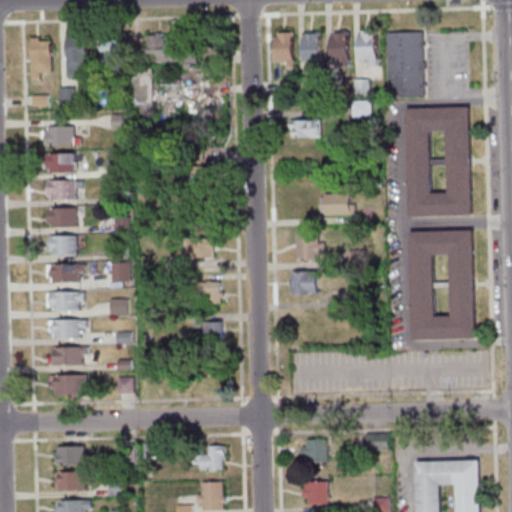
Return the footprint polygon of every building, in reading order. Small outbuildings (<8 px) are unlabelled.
[(368,67),(368,60),(356,60),(356,36),(359,35),(359,32),(374,31),(375,66),(368,67)] [(146,35),(147,63),(180,61),(180,64),(196,63),(195,48),(178,48),(178,53),(164,54),(163,38),(160,38),(160,32),(154,32),(154,35),(146,35)] [(285,68),(285,62),(274,62),(273,38),(276,38),(276,34),(291,33),(292,68),(285,68)] [(328,63),(328,36),(332,36),(332,34),(346,33),(347,63),(328,63)] [(388,98),(387,34),(421,33),(422,98),(388,98)] [(313,68),(313,61),(301,61),(301,37),(304,37),(304,34),(319,34),(320,68),(313,68)] [(66,77),(65,37),(73,36),(73,40),(85,39),(86,70),(74,70),(74,77),(66,77)] [(110,77),(101,78),(100,36),(108,36),(108,40),(120,39),(121,70),(110,70),(110,77)] [(29,38),(38,38),(38,43),(49,42),(50,72),(40,72),(40,79),(30,79),(29,38)] [(132,71),(150,70),(152,105),(134,106),(132,71)] [(368,94),(353,94),(353,80),(368,80),(368,94)] [(60,88),(74,88),(74,105),(60,105),(60,88)] [(31,106),(47,106),(47,96),(31,96),(31,106)] [(351,117),(351,101),(369,101),(369,116),(351,117)] [(407,217),(405,109),(468,107),(470,216),(407,217)] [(110,114),(110,129),(124,129),(124,114),(110,114)] [(290,132),(290,121),(319,120),(319,137),(293,138),(292,132),(290,132)] [(73,146),(44,147),(44,131),(47,131),(47,127),(72,127),(73,146)] [(201,161),(201,152),(185,151),(185,161),(201,161)] [(73,154),(74,173),(48,173),(48,172),(47,172),(46,169),(42,169),(41,162),(45,162),(45,154),(73,154)] [(107,160),(121,159),(121,176),(107,177),(107,160)] [(210,165),(210,179),(207,179),(207,184),(188,184),(188,166),(210,165)] [(75,199),(75,189),(82,189),(82,181),(75,181),(75,180),(46,181),(46,196),(50,196),(50,200),(75,199)] [(126,204),(126,192),(111,192),(112,204),(126,204)] [(353,205),(353,215),(323,215),(323,212),(319,212),(319,198),(323,198),(323,195),(348,194),(348,205),(353,205)] [(76,208),(76,227),(50,228),(50,224),(47,224),(46,209),(76,208)] [(114,218),(114,232),(128,232),(128,218),(114,218)] [(316,230),(316,244),(322,244),(322,254),(317,254),(317,261),(295,261),(294,230),(316,230)] [(411,341),(409,232),(472,231),(474,339),(411,341)] [(76,256),(76,236),(47,236),(47,245),(44,245),(44,252),(51,252),(51,256),(76,256)] [(183,239),(184,259),(212,258),(211,239),(183,239)] [(126,259),(111,259),(110,245),(126,245),(126,259)] [(347,251),(363,251),(364,266),(348,266),(347,251)] [(110,263),(129,263),(129,282),(128,282),(128,287),(115,288),(115,282),(111,282),(110,263)] [(78,283),(49,283),(49,278),(45,278),(45,265),(78,265),(85,265),(85,273),(78,273),(78,283)] [(315,272),(315,294),(291,294),(291,272),(315,272)] [(160,275),(161,285),(176,283),(175,273),(160,275)] [(209,303),(219,304),(220,282),(186,281),(186,297),(210,298),(209,303)] [(78,292),(78,293),(84,293),(84,302),(79,302),(79,311),(53,312),(53,311),(51,311),(51,308),(46,308),(46,294),(50,294),(50,293),(78,292)] [(330,308),(329,296),(342,296),(342,308),(330,308)] [(109,315),(127,315),(127,299),(109,299),(109,315)] [(80,328),(86,328),(86,320),(78,320),(46,321),(47,327),(48,327),(47,327),(47,333),(49,333),(49,334),(50,334),(50,339),(53,339),(80,338),(80,328)] [(193,329),(193,322),(221,323),(221,340),(201,340),(201,329),(193,329)] [(129,343),(115,343),(115,332),(129,332),(129,343)] [(82,355),(87,355),(87,347),(80,347),(53,347),(53,357),(51,357),(51,365),(82,365),(82,355)] [(116,360),(116,371),(130,370),(130,360),(116,360)] [(86,390),(93,390),(93,382),(86,382),(86,376),(55,377),(55,382),(49,382),(49,389),(55,389),(55,394),(86,394),(86,390)] [(117,377),(133,377),(133,393),(117,393),(117,377)] [(386,434),(386,449),(364,450),(364,434),(386,434)] [(326,462),(303,463),(303,456),(301,456),(301,448),(305,448),(305,441),(325,440),(326,462)] [(156,457),(143,457),(143,443),(156,443),(156,457)] [(134,446),(135,461),(121,461),(120,446),(134,446)] [(82,465),(57,465),(56,447),(82,447),(82,465)] [(207,447),(223,447),(223,459),(221,459),(221,469),(200,469),(200,453),(208,453),(207,447)] [(417,460),(418,511),(480,511),(479,459),(417,460)] [(89,480),(84,480),(84,490),(58,490),(58,472),(89,471),(89,480)] [(122,482),(122,495),(108,496),(107,482),(122,482)] [(200,482),(222,482),(222,497),(224,497),(225,503),(222,503),(222,510),(201,510),(201,503),(196,503),(196,495),(201,495),(200,482)] [(306,505),(306,497),(301,497),(301,490),(303,490),(303,482),(326,482),(327,505),(306,505)] [(372,511),(371,497),(387,497),(388,511),(372,511)] [(58,500),(90,499),(90,508),(84,508),(84,511),(56,511),(56,506),(58,506),(58,500)]
